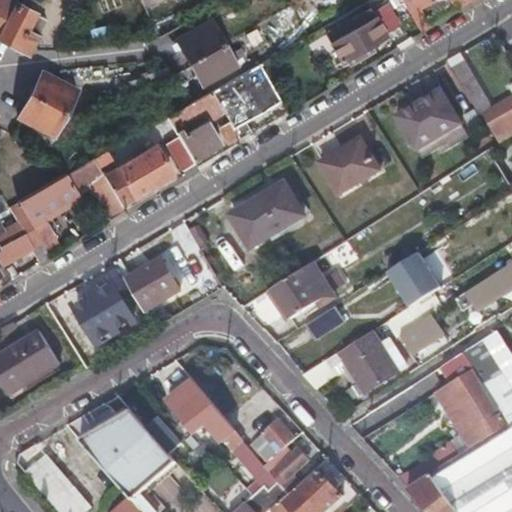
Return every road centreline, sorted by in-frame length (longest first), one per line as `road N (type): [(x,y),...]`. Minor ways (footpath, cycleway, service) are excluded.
road 1 (residential): [(0,310),(509,0)]
road 2 (residential): [(405,511),(220,313),(0,446)]
road 3 (residential): [(146,58),(0,72)]
